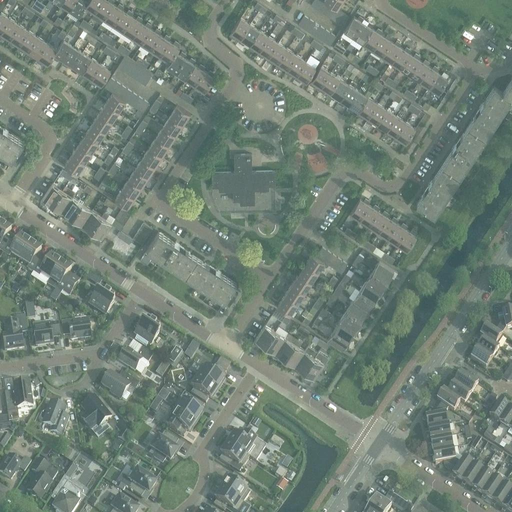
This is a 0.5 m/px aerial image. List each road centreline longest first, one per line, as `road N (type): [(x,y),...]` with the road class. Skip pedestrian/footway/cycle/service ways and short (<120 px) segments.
road 1 (residential): [(270,276),(160,197),(236,83),(235,64),(207,35),(225,0)]
road 2 (residential): [(270,276),(339,172),(351,169),(386,187),(404,179),(472,71)]
road 3 (tertiary): [(377,445),(503,257)]
road 4 (residential): [(0,368),(100,354),(142,293)]
road 5 (residential): [(178,511),(203,478),(203,446),(257,364)]
road 6 (residential): [(142,293),(9,205)]
road 7 (residential): [(377,445),(257,364)]
road 8 (residential): [(480,511),(377,445)]
